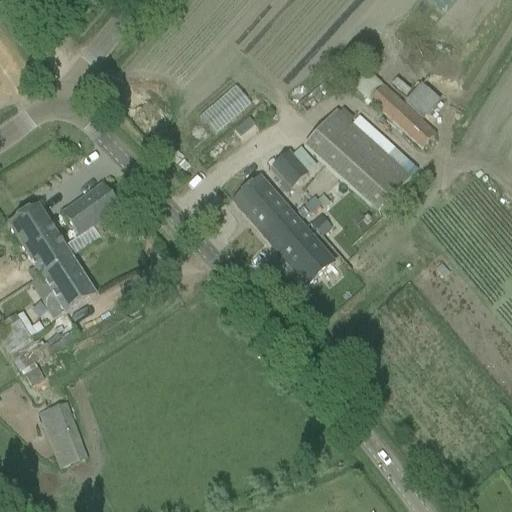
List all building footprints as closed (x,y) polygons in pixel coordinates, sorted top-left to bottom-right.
[(376,0),(347,38),(364,51),(401,0),(376,0)] [(420,87),(402,106),(421,123),(438,104),(420,87)] [(419,152),(434,135),(421,123),(402,106),(382,88),(368,105),(419,152)] [(377,216),(409,180),(335,114),(304,149),(377,216)] [(287,156),(272,169),(290,191),(305,178),(287,156)] [(256,179),(230,203),(276,255),(303,232),(256,179)] [(36,208),(6,228),(16,245),(26,259),(39,280),(69,261),(84,251),(98,241),(92,232),(102,224),(119,213),(101,188),(60,218),(77,241),(63,251),(36,208)] [(325,210),(315,198),(297,213),(308,225),(325,210)] [(330,232),(319,219),(310,227),(321,240),(330,232)] [(303,232),(276,255),(282,262),(305,287),(332,263),(303,232)] [(69,261),(39,280),(64,319),(77,310),(94,299),(69,261)] [(0,346),(19,376),(42,361),(18,324),(0,335),(0,346)] [(58,472),(86,463),(66,406),(38,418),(58,472)] [(336,495),(345,511),(375,511),(357,482),(336,495)]
